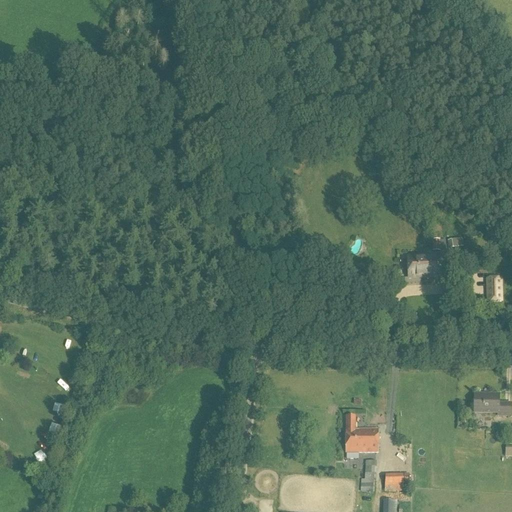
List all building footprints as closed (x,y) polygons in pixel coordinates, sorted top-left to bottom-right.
[(432,252),(446,251),(445,239),(432,240),(432,252)] [(447,241),(449,249),(457,248),(455,240),(447,241)] [(439,258),(408,259),(408,278),(439,277),(439,258)] [(502,278),(486,278),(486,304),(503,303),(502,278)] [(498,404),(498,395),(489,395),(489,398),(474,398),(474,413),(498,413),(498,416),(511,416),(511,404),(498,404)] [(363,453),(363,431),(355,431),(355,417),(346,417),(346,453),(363,453)] [(363,431),(363,453),(378,453),(378,431),(363,431)] [(375,483),(376,463),(365,462),(364,481),(361,480),(360,493),(373,494),(373,483),(375,483)] [(384,493),(404,492),(404,487),(409,487),(409,475),(384,476),(384,493)] [(396,511),(396,502),(383,502),(382,511),(396,511)]
